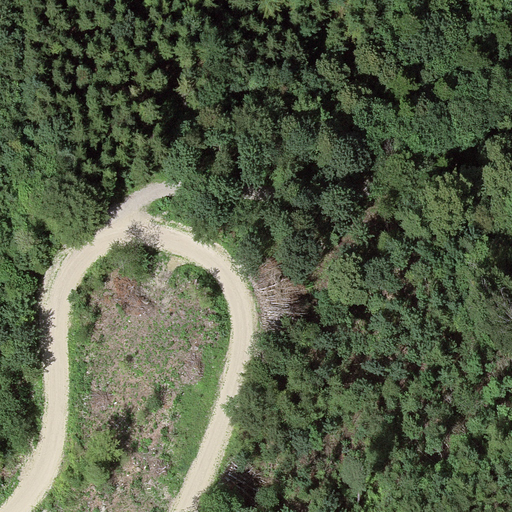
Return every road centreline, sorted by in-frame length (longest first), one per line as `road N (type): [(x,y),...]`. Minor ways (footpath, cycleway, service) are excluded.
road 1 (track): [(181,511),(239,371),(242,324),(228,272),(202,238),(130,230),(101,233),(61,268),(52,429),(38,476),(6,511)]
road 2 (track): [(130,230),(132,214),(156,189),(350,197),(445,159),(511,117)]
